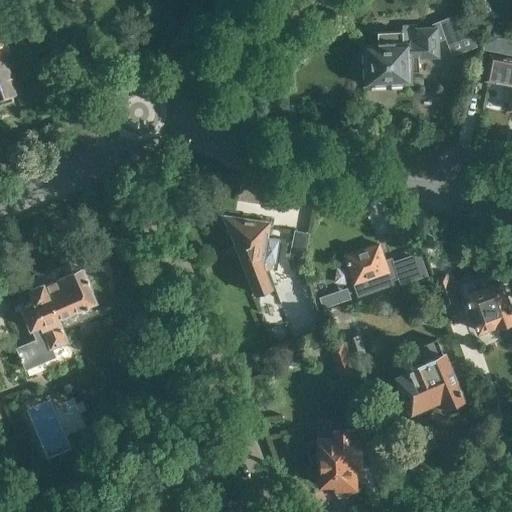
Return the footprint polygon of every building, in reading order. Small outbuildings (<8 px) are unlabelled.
[(441,26),(451,54),(473,46),(463,18),(441,26)] [(437,57),(436,27),(399,28),(399,31),(375,32),(375,43),(360,43),(361,60),(351,60),(353,95),(387,93),(386,83),(409,82),(408,71),(417,71),(416,57),(437,57)] [(14,85),(0,49),(0,103),(12,99),(9,87),(14,85)] [(511,59),(492,56),(487,78),(511,82),(511,99),(510,109),(511,109),(511,59)] [(476,78),(487,80),(490,64),(480,62),(476,78)] [(278,239),(267,237),(269,222),(223,215),(255,294),(272,287),(262,263),(263,259),(275,260),(278,239)] [(289,255),(293,255),(292,260),(296,277),(308,274),(306,267),(307,267),(304,255),(309,232),(294,229),(289,255)] [(344,255),(359,296),(393,284),(378,243),(344,255)] [(420,249),(393,258),(401,282),(428,273),(420,249)] [(44,349),(59,382),(81,373),(57,316),(95,300),(81,267),(65,274),(66,276),(44,286),(42,282),(29,288),(34,300),(21,306),(31,329),(40,325),(49,347),(44,349)] [(431,275),(445,308),(460,302),(446,269),(431,275)] [(511,319),(511,316),(496,271),(478,278),(482,287),(464,293),(478,330),(493,325),(493,327),(511,319)] [(346,287),(318,297),(322,308),(350,298),(346,287)] [(342,341),(329,347),(341,379),(354,374),(347,356),(350,354),(352,358),(365,353),(359,335),(342,341)] [(409,368),(394,374),(410,412),(441,398),(444,406),(446,405),(449,412),(465,406),(462,398),(463,398),(443,351),(441,352),(435,338),(419,345),(425,359),(409,366),(409,368)] [(34,384),(26,365),(13,371),(21,389),(34,384)] [(320,483),(334,482),(335,493),(339,496),(347,496),(350,493),(349,486),(354,486),(353,467),(361,466),(359,428),(333,429),(334,437),(318,438),(318,441),(311,441),(308,444),(309,456),(312,459),(319,459),(319,463),(312,463),(309,467),(310,479),(313,480),(319,480),(320,483)] [(42,492),(35,470),(22,474),(29,497),(42,492)]
